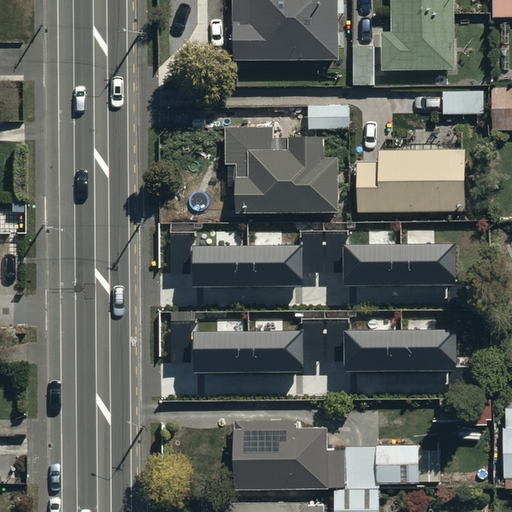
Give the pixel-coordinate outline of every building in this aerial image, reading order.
[(232,0),(233,55),(338,55),(338,0),(232,0)] [(381,28),(381,67),(454,66),(453,0),(391,0),(392,28),(381,28)] [(511,0),(491,0),(492,14),(511,13),(511,0)] [(511,85),(490,86),(491,110),(500,110),(500,128),(511,128),(511,85)] [(350,101),(308,102),(309,126),(351,125),(350,101)] [(236,160),(236,207),(338,207),(338,152),(323,152),(323,131),(274,132),(274,123),(225,123),(225,159),(236,160)] [(357,158),(357,207),(465,207),(465,146),(377,146),(378,158),(357,158)] [(301,245),(192,245),(192,287),(301,286),(301,275),(322,275),(322,235),(301,235),(301,245)] [(456,284),(456,243),(349,244),(348,235),(327,235),(327,274),(344,274),(344,285),(456,284)] [(302,331),(193,332),(194,374),(303,372),(303,361),(323,361),(323,321),(302,322),(302,331)] [(456,371),(456,330),(349,331),(348,322),(327,322),(327,361),(344,361),(344,372),(456,371)] [(511,405),(502,405),(503,475),(505,475),(505,486),(511,485),(511,405)] [(234,415),(234,484),(345,483),(345,445),(328,445),(327,422),(298,422),(298,414),(234,415)] [(418,441),(375,441),(376,481),(419,481),(418,441)] [(379,511),(379,485),(333,486),(333,511),(379,511)] [(217,497),(216,511),(323,511),(324,502),(307,502),(307,497),(217,497)]
